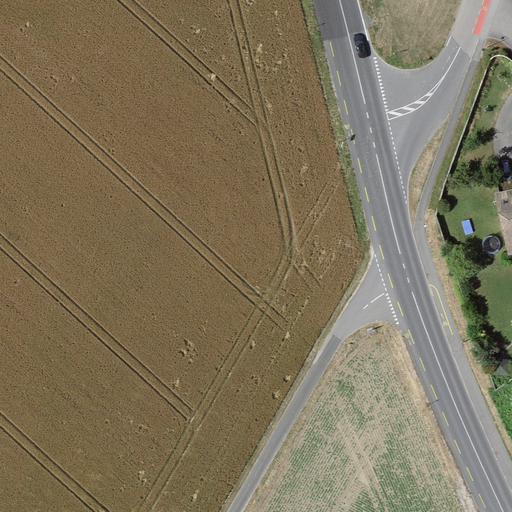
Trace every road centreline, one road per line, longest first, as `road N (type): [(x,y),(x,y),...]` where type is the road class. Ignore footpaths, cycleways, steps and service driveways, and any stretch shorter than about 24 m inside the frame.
road 1 (secondary): [(507,511),(435,348),(368,123)]
road 2 (track): [(236,511),(340,331),(411,279)]
road 3 (residential): [(368,123),(434,93),(476,6)]
road 4 (secondary): [(368,123),(337,0)]
